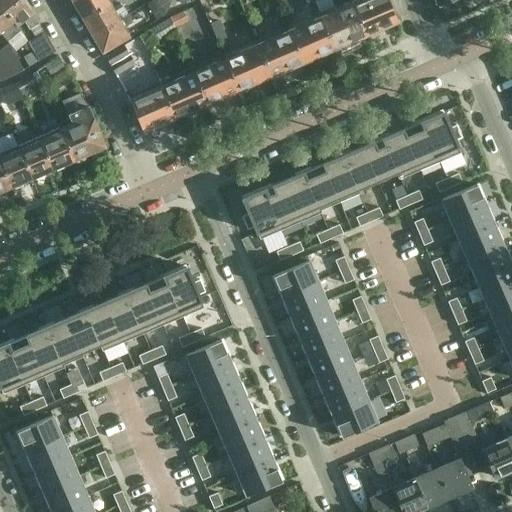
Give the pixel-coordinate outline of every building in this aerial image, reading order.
[(0,0),(0,6),(13,22),(13,23),(17,28),(24,22),(35,39),(28,43),(39,61),(55,51),(33,15),(24,0),(0,0)] [(77,0),(72,3),(81,17),(82,19),(109,3),(114,0),(77,0)] [(155,0),(165,15),(171,0),(155,0)] [(396,20),(387,0),(351,0),(349,1),(364,34),(366,33),(370,35),(376,32),(377,28),(396,20)] [(349,1),(317,15),(332,48),(334,47),(338,48),(344,45),(345,42),(364,34),(349,1)] [(82,19),(92,36),(128,14),(123,6),(113,11),(109,3),(82,19)] [(0,34),(6,42),(19,31),(17,28),(13,23),(13,22),(0,6),(0,34)] [(188,22),(182,11),(168,19),(173,30),(188,22)] [(92,36),(102,53),(128,37),(123,28),(132,23),(128,14),(92,36)] [(317,15),(286,28),(300,61),(302,60),(306,62),(312,59),(313,56),(332,48),(317,15)] [(145,32),(151,43),(173,30),(168,19),(145,32)] [(224,38),(217,19),(209,23),(216,41),(224,38)] [(286,28),(254,42),(270,78),(280,73),(282,69),(300,61),(286,28)] [(6,42),(1,46),(9,55),(14,51),(6,42)] [(222,55),(237,88),(256,80),(260,82),(270,78),(254,42),(222,55)] [(39,61),(28,43),(22,46),(27,54),(23,56),(29,67),(39,61)] [(104,57),(115,76),(134,64),(123,46),(104,57)] [(190,69),(205,102),(225,94),(228,95),(235,93),(236,89),(237,88),(222,55),(190,69)] [(72,80),(58,57),(34,71),(41,82),(55,73),(60,87),(72,80)] [(190,69),(159,82),(173,116),(193,107),(196,109),(203,106),(204,103),(205,102),(190,69)] [(14,83),(20,96),(21,95),(41,82),(34,71),(15,82),(14,83)] [(159,82),(127,96),(141,129),(161,121),(165,123),(171,120),(172,116),(173,116),(159,82)] [(20,96),(14,83),(0,88),(0,90),(4,103),(20,96)] [(72,159),(74,158),(77,160),(84,157),(84,154),(105,145),(88,106),(67,115),(70,122),(58,127),(72,159)] [(442,112),(422,121),(440,161),(445,173),(465,164),(454,140),(462,137),(456,125),(449,128),(442,112)] [(422,121),(402,129),(419,170),(439,162),(444,173),(445,173),(440,161),(422,121)] [(58,127),(37,136),(51,168),(53,167),(56,169),(63,166),(63,163),(72,159),(58,127)] [(402,129),(382,138),(400,179),(404,177),(419,170),(402,129)] [(37,136),(17,145),(30,177),(32,176),(35,178),(42,175),(42,172),(51,168),(37,136)] [(382,138),(362,146),(377,181),(395,173),(398,180),(400,179),(382,138)] [(17,145),(0,152),(0,164),(10,186),(11,185),(14,187),(21,184),(21,181),(30,177),(17,145)] [(362,146),(341,155),(358,194),(360,193),(358,189),(377,181),(362,146)] [(341,155),(322,163),(339,202),(358,194),(341,155)] [(322,163),(302,172),(320,213),(321,213),(320,211),(339,202),(322,163)] [(0,193),(1,190),(10,186),(0,164),(0,193)] [(302,172),(283,180),(300,222),(320,213),(302,172)] [(458,173),(446,178),(450,187),(461,182),(458,173)] [(446,178),(435,183),(438,192),(450,187),(446,178)] [(283,180),(263,189),(281,230),(291,226),(300,222),(283,180)] [(485,205),(476,184),(441,200),(450,220),(485,205)] [(263,189),(242,198),(249,214),(242,217),(247,229),(254,226),(259,239),(281,230),(263,189)] [(418,191),(406,196),(410,204),(422,199),(418,191)] [(406,196),(395,201),(398,209),(410,204),(406,196)] [(493,225),(485,205),(450,220),(458,240),(493,225)] [(378,208),(367,213),(371,222),(382,217),(378,208)] [(367,213),(355,218),(359,227),(371,222),(367,213)] [(422,219),(413,222),(418,234),(427,230),(422,219)] [(339,225),(327,230),(331,239),(342,234),(339,225)] [(493,225),(458,240),(467,260),(502,245),(493,225)] [(327,230),(315,235),(319,244),(331,239),(327,230)] [(427,230),(418,234),(423,246),(432,242),(427,230)] [(299,242),(287,247),(291,256),(302,251),(299,242)] [(502,245),(467,260),(475,279),(510,264),(507,256),(502,245)] [(287,247),(276,252),(279,261),(291,256),(287,247)] [(343,257),(334,260),(339,272),(348,268),(343,257)] [(439,259),(430,262),(435,274),(444,270),(439,259)] [(308,261),(273,276),(281,296),(317,281),(308,261)] [(511,268),(510,264),(475,279),(484,300),(511,288),(511,268)] [(185,267),(165,275),(184,316),(203,308),(197,295),(204,292),(199,280),(192,283),(185,267)] [(348,268),(339,272),(344,284),(353,280),(348,268)] [(444,270),(435,274),(440,285),(449,282),(444,270)] [(165,275),(145,284),(162,325),(184,316),(165,275)] [(317,281),(281,296),(290,316),(325,301),(317,281)] [(145,284),(125,292),(143,334),(157,328),(162,325),(145,284)] [(511,288),(484,300),(484,301),(493,320),(511,311),(511,288)] [(125,292),(105,301),(123,342),(142,334),(143,334),(125,292)] [(360,297),(351,300),(356,312),(365,308),(360,297)] [(456,298),(447,302),(452,313),(461,310),(456,298)] [(105,301),(85,310),(102,351),(123,342),(105,301)] [(325,301),(290,316),(298,335),(333,320),(325,301)] [(365,308),(356,312),(361,323),(370,320),(365,308)] [(85,310),(66,318),(82,357),(83,356),(81,353),(99,345),(102,351),(85,310)] [(461,310),(452,313),(452,314),(457,325),(466,321),(461,310)] [(511,311),(493,320),(501,340),(511,335),(511,311)] [(66,318),(45,327),(63,368),(64,367),(63,365),(82,357),(66,318)] [(333,320),(298,335),(299,339),(307,356),(342,341),(341,339),(333,320)] [(45,327),(26,335),(43,376),(58,370),(63,368),(45,327)] [(201,329),(189,334),(193,342),(205,337),(201,329)] [(189,334),(178,339),(182,347),(193,342),(189,334)] [(26,335),(7,343),(24,385),(43,376),(26,335)] [(511,335),(501,340),(510,361),(511,359),(511,335)] [(377,336),(368,340),(373,352),(382,348),(377,336)] [(473,338),(464,342),(469,353),(478,350),(473,338)] [(229,361),(220,340),(185,355),(194,376),(229,361)] [(350,361),(342,341),(307,356),(315,376),(350,361)] [(7,343),(0,346),(0,388),(2,394),(24,385),(7,343)] [(161,346),(150,351),(153,359),(165,355),(161,346)] [(382,348),(373,352),(378,363),(387,359),(382,348)] [(478,350),(469,353),(474,365),(483,361),(478,350)] [(150,351),(138,356),(142,365),(153,359),(150,351)] [(229,361),(194,376),(202,395),(237,380),(229,361)] [(350,361),(315,376),(324,396),(359,381),(350,361)] [(122,363),(110,368),(114,377),(125,372),(122,363)] [(110,368),(99,373),(102,382),(114,377),(110,368)] [(166,374),(157,378),(162,389),(171,386),(166,374)] [(394,376),(385,380),(390,391),(399,387),(394,376)] [(490,378),(481,382),(486,393),(495,390),(490,378)] [(82,380),(70,385),(74,393),(86,388),(82,380)] [(237,380),(202,395),(211,416),(246,401),(237,380)] [(359,381),(324,396),(332,417),(367,401),(359,381)] [(70,385),(59,390),(63,398),(74,393),(70,385)] [(171,386),(162,389),(162,390),(167,401),(176,397),(171,386)] [(399,387),(390,391),(395,403),(404,399),(399,387)] [(511,406),(507,394),(498,398),(503,409),(511,406)] [(42,397),(31,402),(34,411),(46,406),(42,397)] [(246,401),(211,416),(220,436),(255,421),(246,401)] [(367,401),(332,417),(341,436),(376,422),(367,401)] [(31,402),(19,407),(23,416),(34,411),(31,402)] [(87,412),(79,415),(83,427),(92,423),(87,412)] [(454,417),(467,448),(478,443),(465,412),(454,417)] [(183,414),(174,418),(179,429),(188,426),(183,414)] [(52,416),(17,431),(25,451),(60,436),(52,416)] [(467,448),(454,417),(443,422),(456,452),(467,448)] [(255,421),(220,436),(228,455),(263,440),(255,421)] [(92,423),(83,427),(88,438),(97,435),(92,423)] [(188,426),(179,429),(184,441),(193,437),(188,426)] [(402,440),(407,451),(418,446),(413,434),(402,439),(402,440)] [(60,436),(25,451),(34,472),(69,457),(60,436)] [(407,451),(402,440),(402,439),(394,443),(399,454),(407,451)] [(511,469),(511,456),(505,439),(482,449),(494,477),(511,469)] [(263,440),(228,455),(237,476),(272,461),(263,440)] [(386,474),(381,462),(395,456),(390,444),(367,454),(377,477),(386,474)] [(104,451),(95,455),(100,467),(109,463),(104,451)] [(200,454),(191,457),(196,469),(205,465),(200,454)] [(78,476),(69,457),(34,472),(42,492),(78,476)] [(436,469),(448,497),(470,487),(458,460),(436,469)] [(272,461),(237,476),(246,496),(280,481),(272,461)] [(109,463),(100,467),(105,478),(114,474),(109,463)] [(205,465),(196,469),(201,481),(210,477),(205,465)] [(425,507),(448,497),(436,469),(414,479),(425,507)] [(78,477),(43,492),(51,511),(86,496),(78,477)] [(401,511),(412,511),(425,507),(414,479),(392,488),(401,511)] [(401,511),(392,488),(369,498),(375,511),(401,511)] [(121,491),(112,495),(117,506),(126,503),(121,491)] [(217,493),(208,497),(213,508),(222,505),(217,493)] [(93,511),(86,496),(51,511),(93,511)] [(274,511),(268,497),(245,506),(247,511),(264,511),(274,511)] [(126,503),(117,506),(119,511),(130,511),(126,503)]
